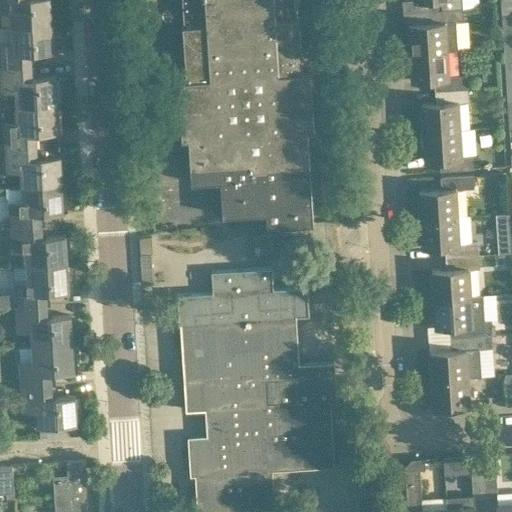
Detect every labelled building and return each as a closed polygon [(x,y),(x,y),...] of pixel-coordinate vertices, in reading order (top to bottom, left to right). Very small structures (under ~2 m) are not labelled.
[(0,0),(0,10),(12,9),(13,25),(52,23),(50,0),(0,0)] [(182,0),(184,25),(183,25),(187,79),(178,79),(182,138),(189,137),(192,181),(221,179),(223,214),(267,211),(268,224),(314,221),(313,220),(307,129),(315,129),(311,70),(302,71),(299,16),(298,17),(296,0),(182,0)] [(429,0),(430,10),(463,8),(462,0),(429,0)] [(408,23),(410,51),(447,49),(459,48),(457,20),(464,20),(463,8),(430,10),(431,22),(408,23)] [(0,25),(0,42),(1,66),(31,64),(30,53),(53,51),(52,23),(13,25),(0,25)] [(511,23),(502,24),(503,44),(511,43),(511,23)] [(511,43),(503,44),(505,66),(511,65),(511,43)] [(434,77),(435,89),(468,87),(467,74),(449,75),(447,49),(410,51),(412,79),(434,77)] [(17,89),(18,104),(57,102),(55,73),(32,75),(31,64),(1,66),(3,90),(17,89)] [(494,71),(482,72),(483,81),(495,80),(494,71)] [(421,102),(423,130),(460,128),(459,101),(469,101),(468,87),(435,89),(436,101),(421,102)] [(5,121),(7,146),(36,144),(35,132),(58,130),(57,102),(18,104),(19,120),(5,121)] [(460,128),(423,130),(425,158),(439,157),(440,169),(473,167),(472,155),(462,155),(460,128)] [(22,169),(23,185),(62,182),(60,155),(37,156),(36,144),(7,146),(8,170),(22,169)] [(419,189),(421,217),(458,215),(456,187),(475,186),(474,174),(440,176),(441,188),(419,189)] [(10,200),(12,225),(41,224),(41,212),(63,210),(62,182),(23,185),(8,186),(9,200),(10,200)] [(445,244),(446,256),(479,254),(478,241),(460,242),(458,215),(421,217),(423,245),(445,244)] [(27,249),(28,265),(67,262),(65,234),(42,235),(41,224),(12,225),(13,250),(27,249)] [(151,236),(139,237),(140,253),(152,252),(151,236)] [(510,236),(497,237),(498,246),(510,246),(510,236)] [(435,269),(437,297),(471,294),(470,267),(480,267),(479,254),(446,256),(446,268),(435,269)] [(28,265),(14,265),(15,281),(17,306),(46,304),(45,292),(69,290),(67,262),(28,265)] [(182,322),(187,409),(207,408),(208,435),(189,436),(191,473),(196,472),(198,511),(274,506),(272,468),(333,464),(329,400),(336,399),(334,361),(299,363),(296,315),(309,314),(307,285),(273,287),(272,266),(212,270),(213,291),(178,293),(179,322),(182,322)] [(12,293),(0,293),(0,306),(12,306),(12,293)] [(451,324),(451,336),(485,334),(493,333),(492,319),(485,319),(484,294),(471,294),(437,297),(439,325),(451,324)] [(32,329),(33,345),(72,342),(70,314),(47,316),(46,304),(17,306),(18,330),(32,329)] [(452,348),(430,349),(432,377),(463,375),(468,375),(482,374),(480,347),(486,347),(493,346),(492,333),(485,334),(451,336),(452,348)] [(33,346),(19,347),(20,360),(22,386),(51,384),(50,372),(74,371),(72,342),(33,345),(33,346)] [(468,375),(432,377),(434,406),(470,404),(468,375)] [(51,384),(22,386),(23,410),(37,409),(38,425),(77,423),(75,394),(52,395),(51,384)] [(483,453),(470,454),(473,491),(485,490),(484,461),(483,453)] [(455,455),(444,456),(445,473),(456,472),(455,455)] [(425,457),(412,458),(405,465),(405,469),(406,469),(420,468),(425,467),(425,457)] [(86,511),(88,470),(87,458),(69,459),(69,471),(67,471),(67,472),(53,473),(55,511),(86,511)] [(496,460),(484,461),(485,490),(498,490),(496,460)] [(363,462),(353,463),(354,475),(364,474),(363,462)] [(12,463),(0,463),(0,492),(7,492),(7,498),(14,497),(12,463)] [(447,511),(447,506),(422,508),(420,468),(406,469),(406,481),(407,496),(408,509),(407,511),(447,511)] [(511,511),(511,491),(497,493),(497,511),(511,511)] [(447,496),(447,506),(447,511),(475,511),(475,495),(447,496)]
